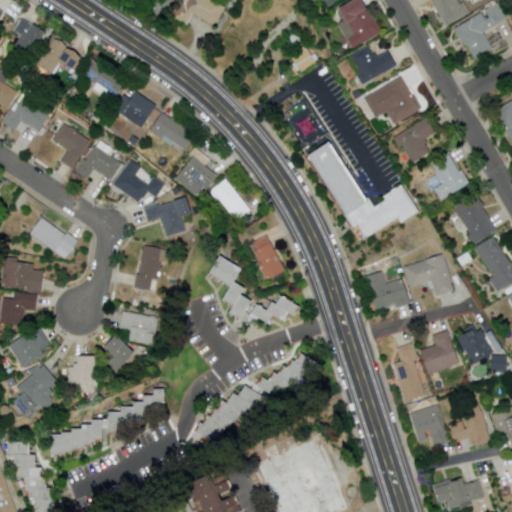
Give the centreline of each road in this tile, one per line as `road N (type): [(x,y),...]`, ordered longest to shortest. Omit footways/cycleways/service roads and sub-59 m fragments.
road 1 (tertiary): [(70,0),(196,85),(284,184),(319,249),(402,511)]
road 2 (residential): [(80,318),(98,291),(112,230),(0,155)]
road 3 (residential): [(511,193),(398,0)]
